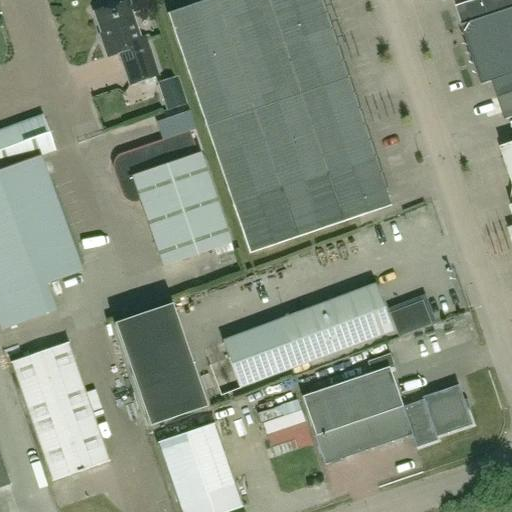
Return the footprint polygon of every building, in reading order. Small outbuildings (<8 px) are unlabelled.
[(320,0),(212,0),(168,15),(250,257),(391,209),(320,0)] [(511,0),(480,0),(456,8),(482,87),(492,83),(505,122),(507,122),(506,121),(511,119),(511,0)] [(127,3),(94,14),(105,45),(103,46),(107,59),(120,55),(131,87),(157,78),(145,41),(141,42),(127,3)] [(55,153),(42,118),(0,132),(0,172),(40,159),(55,153)] [(115,166),(114,171),(124,199),(127,201),(131,204),(135,204),(140,203),(162,269),(214,251),(218,261),(234,255),(201,157),(197,158),(190,136),(120,160),(117,162),(115,166)] [(511,228),(507,230),(511,244),(511,145),(501,149),(504,157),(502,160),(506,162),(511,181),(511,207),(510,208),(511,212),(511,228)] [(0,172),(0,329),(0,331),(55,311),(46,284),(82,271),(75,251),(40,159),(0,172)] [(279,321),(279,322),(223,343),(240,388),(297,367),(390,333),(373,286),(279,321)] [(421,302),(388,315),(397,338),(430,326),(421,302)] [(207,407),(172,304),(114,324),(149,427),(207,407)] [(68,345),(11,365),(52,483),(109,463),(68,345)] [(387,369),(300,398),(313,437),(323,466),(409,437),(411,440),(414,449),(436,442),(435,439),(470,427),(457,387),(420,399),(421,402),(401,408),(387,369)] [(157,443),(180,511),(227,511),(243,507),(214,424),(157,443)] [(0,488),(9,486),(0,461),(0,488)]
